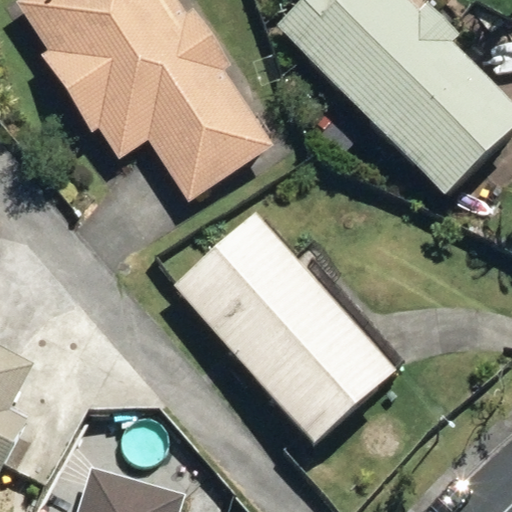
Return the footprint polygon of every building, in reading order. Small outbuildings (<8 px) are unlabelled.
[(143,153),(183,213),(265,160),(215,83),(221,79),(185,25),(180,28),(162,0),(30,0),(13,12),(44,61),(37,65),(88,143),(96,139),(116,170),(143,153)] [(314,0),(274,38),(438,216),(511,147),(511,135),(384,0),(346,0),(337,8),(328,0),(314,0)] [(171,302),(307,464),(388,395),(251,233),(171,302)] [(0,474),(18,441),(1,432),(27,385),(0,369),(0,474)] [(177,511),(178,511),(87,484),(78,511),(177,511)]
